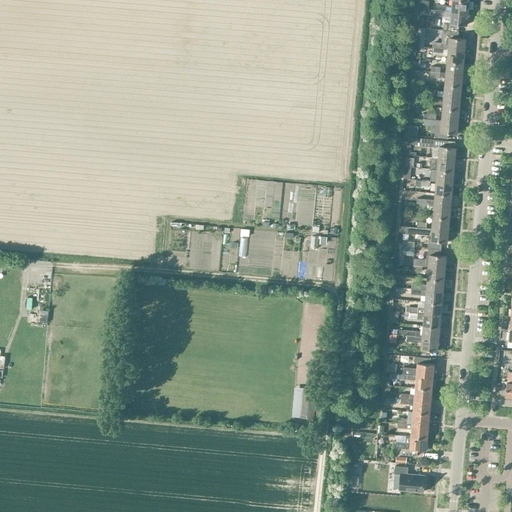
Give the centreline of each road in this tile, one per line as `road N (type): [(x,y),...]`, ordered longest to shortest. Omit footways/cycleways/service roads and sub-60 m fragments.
road 1 (residential): [(460,419),(494,48)]
road 2 (track): [(344,201),(317,511)]
